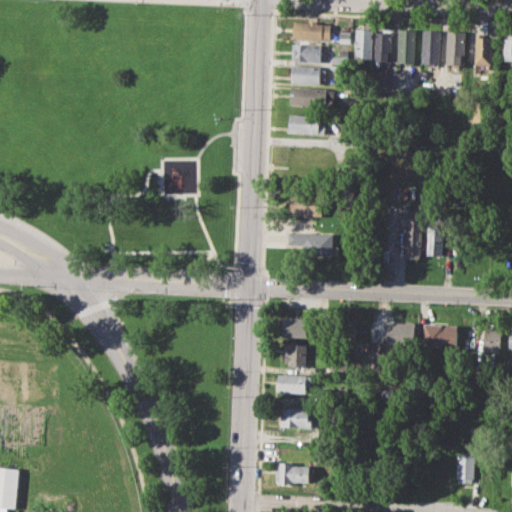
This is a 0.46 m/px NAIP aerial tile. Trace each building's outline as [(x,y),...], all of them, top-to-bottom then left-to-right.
[(294,21),(331,23),(330,39),(293,37),(294,21)] [(356,28),(373,29),(372,58),(355,57),(356,28)] [(399,29),(416,30),(415,65),(405,65),(405,61),(398,61),(399,29)] [(350,31),(340,30),(339,42),(350,42),(350,31)] [(424,30),(441,30),(440,63),(422,63),(424,30)] [(375,60),(376,32),(392,32),(390,61),(375,60)] [(448,33),(465,34),(464,65),(447,64),(448,33)] [(476,33),(485,33),(485,37),(492,37),(491,62),(475,62),(476,33)] [(293,43),(321,44),(321,62),(292,60),(293,43)] [(292,64),(321,66),(321,69),(326,69),(325,78),(320,78),(320,84),(290,82),(292,64)] [(291,86),(334,89),(333,105),(290,103),(291,86)] [(290,113),(321,115),(320,133),(289,132),(290,113)] [(331,122),(340,122),(339,134),(330,133),(331,122)] [(291,193),(323,194),(322,215),(290,214),(291,193)] [(406,217),(421,217),(420,257),(404,257),(406,217)] [(427,254),(429,221),(444,222),(442,255),(427,254)] [(288,230),(334,233),(333,255),(287,253),(288,230)] [(285,317),(315,318),(314,337),(284,336),(285,317)] [(396,321),(413,322),(412,348),(395,348),(396,321)] [(424,323),(457,324),(456,348),(423,346),(424,323)] [(485,329),(500,330),(498,354),(483,353),(485,329)] [(290,343),(308,344),(307,367),(289,366),(290,361),(285,361),(285,348),(290,348),(290,343)] [(333,362),(347,363),(347,374),(332,373),(333,362)] [(278,373),(312,375),(311,384),(307,384),(307,392),(277,391),(278,373)] [(281,407),(314,408),(313,427),(280,426),(281,407)] [(456,453),(473,454),(472,482),(455,482),(456,453)] [(276,463),(280,463),(280,460),(293,460),(293,464),(311,465),(310,481),(292,480),(291,485),(280,484),(280,481),(275,480),(276,463)] [(0,468),(0,511),(7,511),(8,508),(15,508),(18,471),(0,468)]
